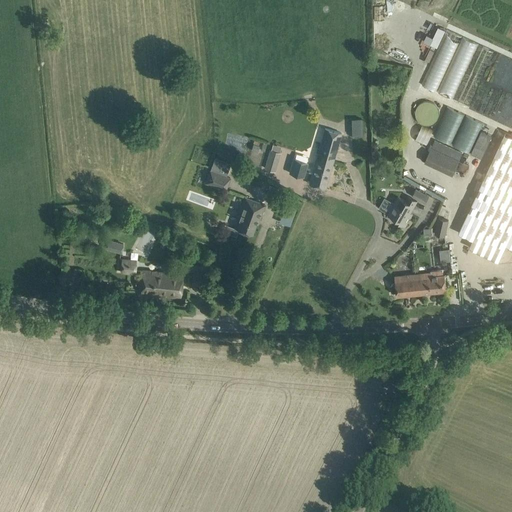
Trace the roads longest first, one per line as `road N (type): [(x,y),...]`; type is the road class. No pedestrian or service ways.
road 1 (tertiary): [(431,324),(197,326),(0,300)]
road 2 (unknown): [(321,329),(372,246),(378,218),(353,200),(296,183)]
road 3 (unclassified): [(357,511),(431,367),(431,324)]
